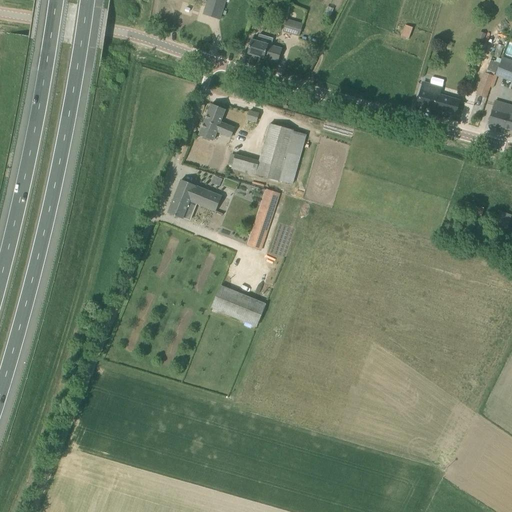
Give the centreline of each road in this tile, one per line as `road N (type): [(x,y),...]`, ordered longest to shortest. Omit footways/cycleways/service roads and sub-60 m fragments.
road 1 (unclassified): [(33,511),(214,62)]
road 2 (motorway): [(0,395),(46,222),(87,0)]
road 3 (tertiary): [(511,147),(214,62)]
road 4 (motorway): [(56,0),(0,280)]
road 5 (tertiary): [(214,62),(130,33),(0,11)]
